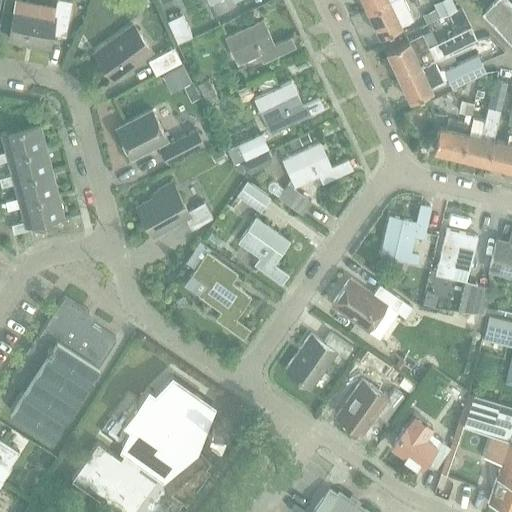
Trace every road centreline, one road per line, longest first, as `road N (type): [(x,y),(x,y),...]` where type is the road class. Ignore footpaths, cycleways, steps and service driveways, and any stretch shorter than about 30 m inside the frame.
road 1 (residential): [(240,380),(395,172)]
road 2 (residential): [(441,511),(401,495),(240,380)]
road 3 (residential): [(0,68),(51,78),(74,95),(112,240)]
road 4 (residential): [(240,380),(132,303),(112,240)]
road 5 (residential): [(395,172),(392,149),(324,0)]
road 6 (residential): [(0,310),(34,264),(112,240)]
road 7 (residential): [(511,200),(395,172)]
